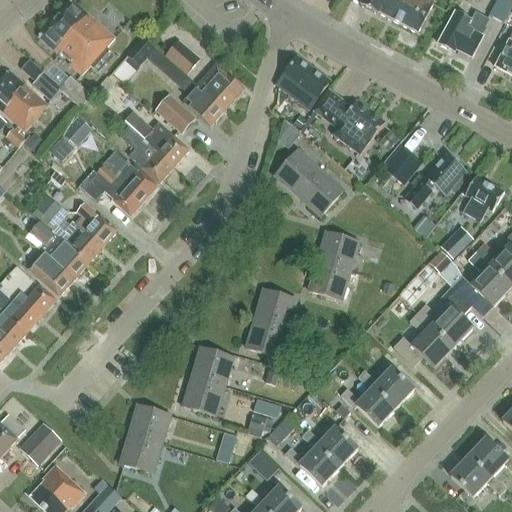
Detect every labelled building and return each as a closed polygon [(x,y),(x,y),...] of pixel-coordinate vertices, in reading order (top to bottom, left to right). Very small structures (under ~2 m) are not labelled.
[(364,0),(361,8),(378,17),(379,16),(418,36),(434,5),(424,0),(364,0)] [(511,2),(507,0),(498,0),(489,18),(504,26),(511,10),(511,2)] [(114,58),(106,51),(115,41),(72,2),(38,40),(39,40),(35,43),(36,47),(42,52),(53,61),(56,61),(62,55),(71,62),(68,66),(82,78),(90,69),(98,76),(114,58)] [(484,30),(488,23),(478,17),(474,25),(471,24),(455,15),(438,47),(455,55),(456,53),(472,61),(483,40),(482,40),(487,32),(484,30)] [(225,113),(196,87),(195,88),(141,40),(124,59),(137,71),(146,62),(186,98),(181,104),(209,130),(225,113)] [(199,61),(177,42),(163,59),(185,77),(199,61)] [(511,79),(511,45),(509,44),(495,70),(511,79)] [(309,113),(331,85),(298,60),(276,88),(309,113)] [(196,87),(225,113),(243,92),(214,66),(196,87)] [(130,79),(119,69),(111,77),(122,87),(130,79)] [(8,73),(0,82),(0,111),(24,134),(47,108),(8,73)] [(57,92),(58,91),(41,76),(30,88),(49,104),(58,94),(57,92)] [(57,92),(58,94),(78,111),(90,98),(68,79),(58,91),(57,92)] [(93,97),(101,103),(115,85),(108,79),(93,97)] [(356,104),(349,115),(346,112),(349,108),(329,93),(313,114),(337,131),(332,137),(360,158),(372,142),(385,126),(356,104)] [(195,121),(168,97),(153,114),(180,138),(195,121)] [(125,125),(128,128),(151,148),(175,170),(189,153),(158,126),(152,133),(133,116),(125,125)] [(299,119),(293,126),(300,131),(305,123),(299,119)] [(78,120),(62,137),(78,150),(93,133),(78,120)] [(175,170),(151,148),(128,128),(119,138),(133,152),(128,158),(136,165),(160,186),(175,170)] [(24,142),(12,132),(4,140),(16,151),(24,142)] [(390,133),(384,140),(379,147),(388,155),(393,149),(399,141),(390,133)] [(43,145),(34,137),(24,148),(33,156),(43,145)] [(62,167),(74,151),(61,139),(48,155),(62,167)] [(421,167),(400,149),(381,170),(402,189),(421,167)] [(298,200),(321,174),(298,154),(275,179),(298,200)] [(445,199),(466,174),(446,157),(425,182),(423,180),(405,201),(417,212),(435,190),(445,199)] [(140,173),(137,176),(126,166),(115,179),(104,169),(97,176),(94,173),(79,189),(96,204),(105,194),(114,202),(113,203),(131,219),(158,189),(140,173)] [(298,200),(320,220),(343,194),(321,174),(298,200)] [(488,212),(492,215),(504,195),(477,179),(465,198),(471,202),(463,215),(480,226),(488,212)] [(67,217),(53,205),(39,223),(52,234),(67,217)] [(101,218),(100,219),(99,220),(82,206),(74,215),(79,220),(73,226),(70,224),(62,234),(57,229),(53,234),(89,267),(118,234),(101,218)] [(427,221),(416,235),(425,242),(435,229),(427,221)] [(89,267),(53,234),(51,236),(39,224),(24,241),(41,257),(44,254),(51,261),(50,262),(74,283),(89,267)] [(451,240),(463,253),(474,242),(461,230),(451,240)] [(511,235),(505,244),(509,248),(498,259),(485,246),(476,255),(511,289),(511,235)] [(318,265),(351,275),(359,246),(326,236),(318,265)] [(50,262),(51,261),(44,254),(41,257),(28,272),(59,300),(74,283),(50,262)] [(428,266),(440,277),(451,265),(440,254),(428,266)] [(439,278),(452,290),(472,310),(482,299),(493,310),(511,290),(511,289),(476,255),(468,263),(482,277),(471,288),(462,279),(455,268),(451,265),(440,277),(439,278)] [(342,304),(351,275),(318,265),(309,294),(342,304)] [(394,287),(385,285),(382,294),(392,296),(394,287)] [(27,336),(56,303),(40,288),(28,300),(22,295),(4,315),(27,336)] [(462,320),(472,310),(452,290),(441,301),(450,309),(439,321),(426,308),(417,316),(454,351),(473,331),(462,320)] [(288,332),(296,303),(264,294),(255,322),(288,332)] [(0,366),(27,336),(4,315),(3,314),(0,318),(0,366)] [(435,371),(454,351),(417,316),(409,325),(423,338),(412,349),(403,341),(393,351),(413,371),(423,360),(435,371)] [(279,361),(288,332),(255,322),(246,351),(279,361)] [(390,367),(398,356),(369,335),(362,346),(390,367)] [(233,361),(204,353),(200,352),(192,380),(225,390),(233,361)] [(396,412),(414,393),(392,372),(378,386),(365,374),(358,381),(371,393),(374,390),(396,412)] [(269,374),(265,386),(275,389),(279,377),(269,374)] [(216,419),(225,390),(192,380),(183,409),(216,419)] [(379,430),(396,412),(374,390),(371,393),(360,405),(347,392),(341,399),(355,412),(357,410),(379,430)] [(325,403),(314,392),(308,398),(319,409),(325,403)] [(257,403),(253,415),(277,422),(281,410),(257,403)] [(344,422),(350,416),(342,407),(336,414),(344,422)] [(162,448),(170,419),(138,409),(129,438),(162,448)] [(299,413),(291,421),(298,428),(306,420),(299,413)] [(511,414),(503,425),(511,433),(511,414)] [(247,438),(261,441),(266,421),(252,417),(247,438)] [(0,461),(25,434),(8,418),(0,427),(0,426),(0,461)] [(61,444),(41,425),(17,451),(36,470),(61,444)] [(340,471),(358,452),(335,431),(321,446),(308,433),(302,440),(315,452),(318,450),(340,471)] [(282,445),(273,435),(266,442),(276,452),(282,445)] [(229,467),(237,439),(224,436),(216,463),(229,467)] [(153,477),(162,448),(129,438),(121,467),(153,477)] [(190,442),(186,455),(197,458),(201,445),(190,442)] [(491,482),(493,479),(504,468),(511,475),(511,462),(510,460),(508,463),(486,442),(468,461),(491,482)] [(322,490),(340,471),(318,450),(315,452),(304,464),(291,452),(285,458),(298,471),(301,469),(322,490)] [(248,466),(267,484),(278,472),(259,454),(248,466)] [(506,492),(493,479),(491,482),(468,461),(451,479),(473,501),(487,486),(500,499),(506,492)] [(30,500),(42,511),(77,511),(79,510),(76,507),(85,497),(56,470),(44,482),(46,484),(30,500)] [(99,497),(90,507),(95,511),(110,511),(121,501),(107,488),(99,497)] [(264,511),(301,511),(279,490),(265,505),(252,493),(246,499),(259,511),(261,509),(264,511)] [(229,511),(230,511),(218,500),(208,511),(207,511),(229,511)]
